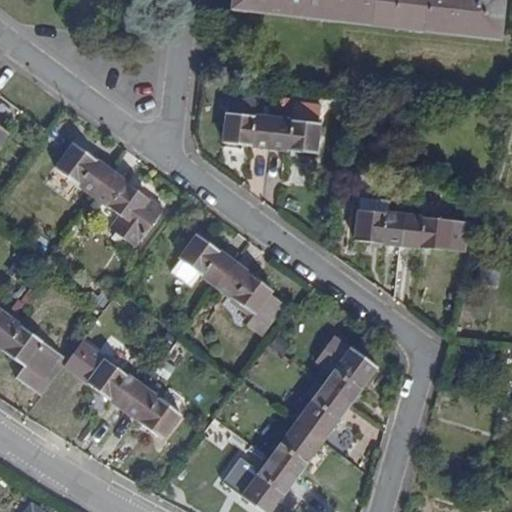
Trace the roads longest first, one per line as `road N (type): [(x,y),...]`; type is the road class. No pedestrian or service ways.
road 1 (residential): [(159,160),(417,341),(426,365),(382,511)]
road 2 (residential): [(0,41),(159,160)]
road 3 (residential): [(180,0),(159,160)]
road 4 (residential): [(126,511),(0,436)]
